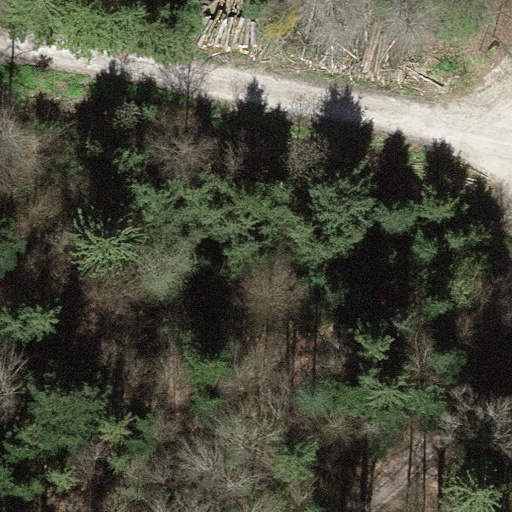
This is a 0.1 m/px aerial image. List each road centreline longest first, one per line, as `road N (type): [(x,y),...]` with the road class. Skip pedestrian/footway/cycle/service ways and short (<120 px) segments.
road 1 (track): [(511,140),(0,33)]
road 2 (track): [(359,511),(434,445),(478,390),(511,319)]
